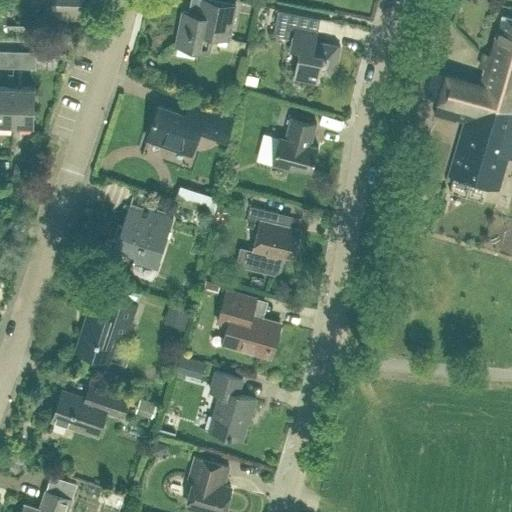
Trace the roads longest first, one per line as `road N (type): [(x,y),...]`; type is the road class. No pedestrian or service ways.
road 1 (unclassified): [(282,511),(328,351),(371,97),(396,0)]
road 2 (residential): [(0,377),(110,43)]
